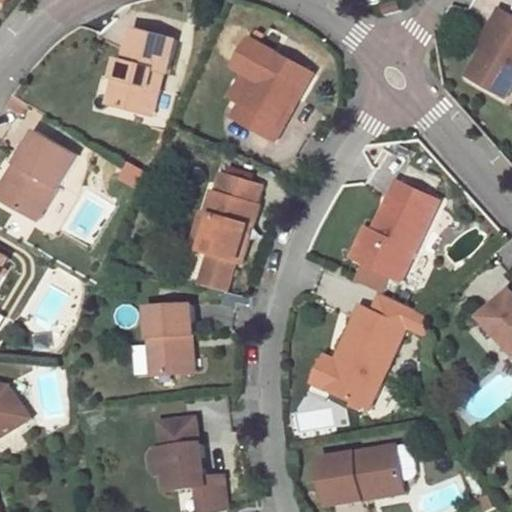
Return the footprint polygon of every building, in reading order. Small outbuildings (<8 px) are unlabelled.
[(404,11),(401,1),(384,6),(387,16),(404,11)] [(511,14),(500,8),(492,23),(497,25),(483,49),(468,76),(506,98),(511,87),(511,14)] [(483,49),(497,25),(492,23),(479,47),(483,49)] [(169,73),(178,39),(136,29),(128,61),(122,60),(117,78),(122,80),(116,105),(137,110),(138,104),(157,109),(162,89),(154,87),(158,70),(166,72),(169,73)] [(297,108),(317,73),(255,38),(238,68),(247,73),(258,79),(245,103),(237,119),(278,142),(286,127),(282,125),(292,106),(297,108)] [(162,89),(166,72),(158,70),(154,87),(162,89)] [(245,103),(258,79),(247,73),(234,97),(245,103)] [(116,105),(122,80),(117,78),(111,104),(116,105)] [(156,115),(157,109),(138,104),(137,110),(156,115)] [(286,127),(297,108),(292,106),(282,125),(286,127)] [(40,221),(79,155),(39,132),(20,165),(29,170),(9,203),(40,221)] [(9,203),(29,170),(20,165),(1,198),(9,203)] [(244,264),(262,206),(260,205),(265,186),(224,174),(219,193),(216,192),(210,212),(214,213),(204,248),(203,251),(210,254),(200,286),(228,293),(238,262),(244,264)] [(404,282),(443,201),(400,181),(376,231),(362,262),(404,282)] [(204,248),(214,213),(210,212),(204,211),(193,248),(203,251),(204,248)] [(362,262),(376,231),(369,227),(355,259),(362,262)] [(0,284),(5,276),(2,275),(10,260),(0,254),(0,284)] [(372,410),(410,328),(430,337),(428,314),(383,293),(375,311),(363,305),(339,359),(342,361),(329,391),(372,410)] [(511,296),(486,319),(511,348),(511,296)] [(194,374),(191,337),(197,336),(195,304),(150,308),(156,377),(194,374)] [(329,391),(342,361),(339,359),(328,355),(315,384),(329,391)] [(26,408),(12,386),(0,384),(0,440),(19,428),(12,418),(26,408)] [(19,428),(33,418),(26,408),(12,418),(19,428)] [(206,458),(204,444),(202,444),(199,418),(162,422),(165,448),(159,449),(153,457),(155,471),(162,477),(168,476),(169,492),(199,489),(201,511),(228,511),(231,511),(226,475),(209,477),(207,466),(202,464),(201,459),(206,458)] [(501,438),(509,431),(502,423),(494,431),(501,438)] [(420,473),(416,449),(410,445),(400,446),(407,481),(416,479),(420,473)] [(407,481),(400,446),(324,460),(333,507),(367,500),(364,487),(380,484),(381,490),(407,485),(407,481)] [(367,500),(409,492),(407,485),(381,490),(380,484),(364,487),(367,500)]
